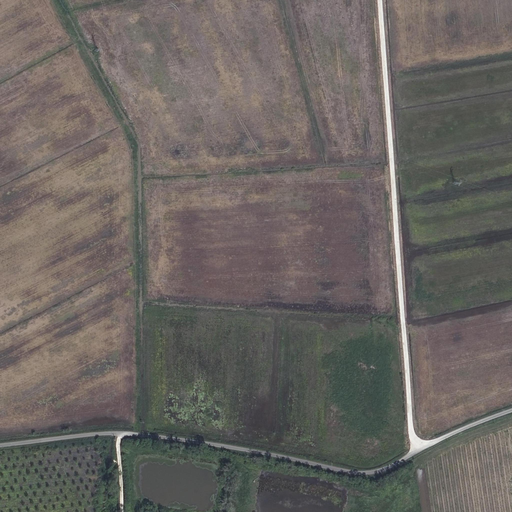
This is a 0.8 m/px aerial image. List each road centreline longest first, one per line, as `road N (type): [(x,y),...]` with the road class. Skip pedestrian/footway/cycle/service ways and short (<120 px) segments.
road 1 (unclassified): [(0,444),(138,434),(367,472),(511,411)]
road 2 (track): [(55,0),(136,144),(138,434)]
road 3 (track): [(380,0),(412,432),(420,450)]
